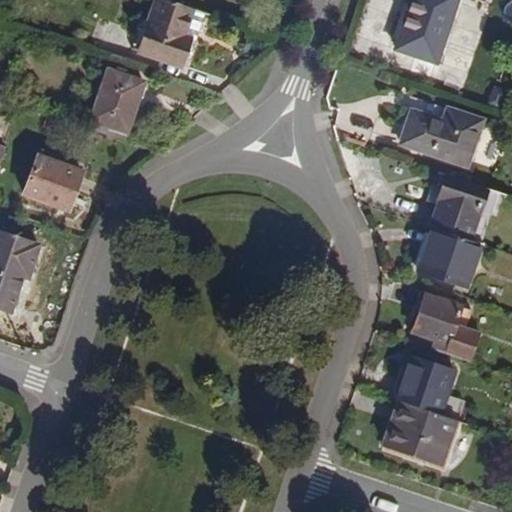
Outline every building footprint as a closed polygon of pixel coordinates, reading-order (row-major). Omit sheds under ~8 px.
[(194,6),(175,0),(158,0),(141,52),(181,66),(192,37),(184,34),(194,6)] [(439,64),(462,0),(418,0),(400,50),(439,64)] [(146,143),(163,92),(127,79),(109,130),(146,143)] [(477,172),(494,125),(457,113),(457,114),(453,125),(423,115),(411,149),(477,172)] [(0,169),(9,146),(0,142),(0,169)] [(75,204),(90,166),(44,150),(31,188),(75,204)] [(450,207),(454,208),(445,234),(481,247),(499,195),(472,186),(459,182),(450,207)] [(493,251),(511,199),(499,195),(481,247),(493,251)] [(37,267),(44,247),(0,232),(0,310),(13,315),(26,279),(31,265),(37,267)] [(478,294),(493,251),(481,247),(445,234),(430,277),(478,294)] [(26,279),(32,281),(37,267),(31,265),(26,279)] [(473,331),(478,317),(429,299),(415,336),(439,345),(436,355),(462,364),(474,368),(475,368),(486,336),(473,331)] [(415,359),(401,404),(406,406),(443,419),(459,373),(415,359)] [(446,468),(461,425),(443,419),(406,406),(390,450),(446,468)]
